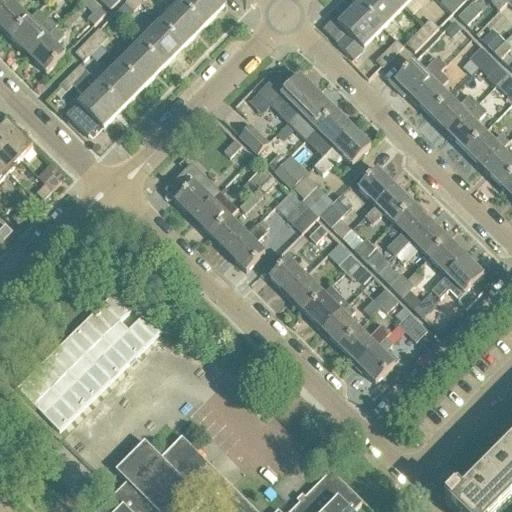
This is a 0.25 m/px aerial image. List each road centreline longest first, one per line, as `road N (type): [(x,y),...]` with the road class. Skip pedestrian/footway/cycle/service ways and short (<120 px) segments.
road 1 (residential): [(362,433),(111,190)]
road 2 (residential): [(285,18),(511,243)]
road 3 (residential): [(285,18),(111,190)]
road 4 (residential): [(511,281),(362,433)]
road 5 (residential): [(511,372),(407,478),(362,433)]
road 6 (residential): [(111,190),(0,298)]
road 7 (residential): [(0,84),(111,190)]
